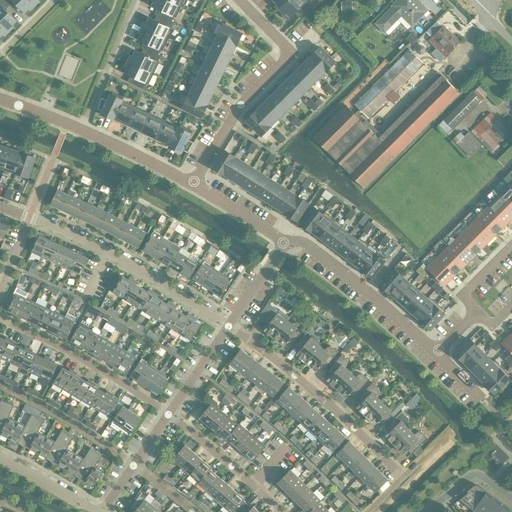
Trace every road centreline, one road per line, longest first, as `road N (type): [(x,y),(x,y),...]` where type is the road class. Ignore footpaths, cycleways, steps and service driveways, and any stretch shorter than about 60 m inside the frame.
road 1 (residential): [(369,511),(402,478),(325,401),(228,326)]
road 2 (residential): [(228,326),(106,253),(0,206)]
road 3 (residential): [(236,0),(291,55),(239,108),(194,185)]
road 4 (residential): [(0,101),(194,185)]
road 5 (residential): [(167,415),(0,318)]
road 6 (residential): [(284,243),(312,248),(435,353)]
road 7 (residential): [(0,386),(133,466)]
road 8 (residential): [(279,511),(167,415)]
